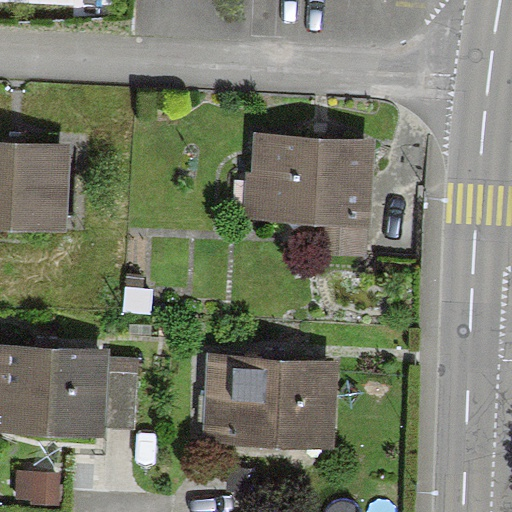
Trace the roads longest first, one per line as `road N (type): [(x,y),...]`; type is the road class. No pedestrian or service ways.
road 1 (residential): [(0,53),(488,82)]
road 2 (tertiary): [(471,359),(488,82)]
road 3 (tertiary): [(465,511),(471,359)]
